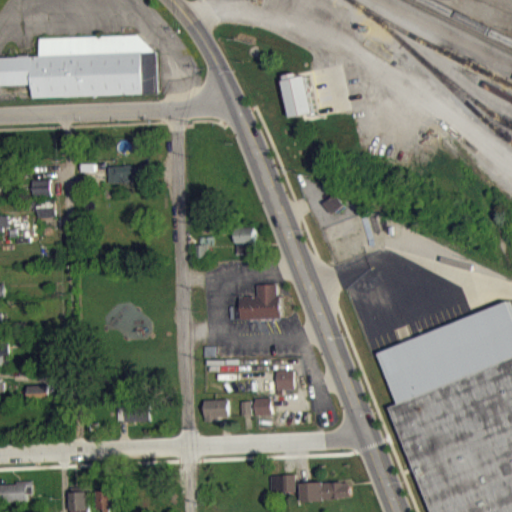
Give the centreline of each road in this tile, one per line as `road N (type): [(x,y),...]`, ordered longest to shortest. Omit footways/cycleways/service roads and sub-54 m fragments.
road 1 (secondary): [(169,0),(205,51),(391,511)]
road 2 (residential): [(167,106),(184,511)]
road 3 (residential): [(0,451),(366,441)]
road 4 (residential): [(0,117),(227,105)]
